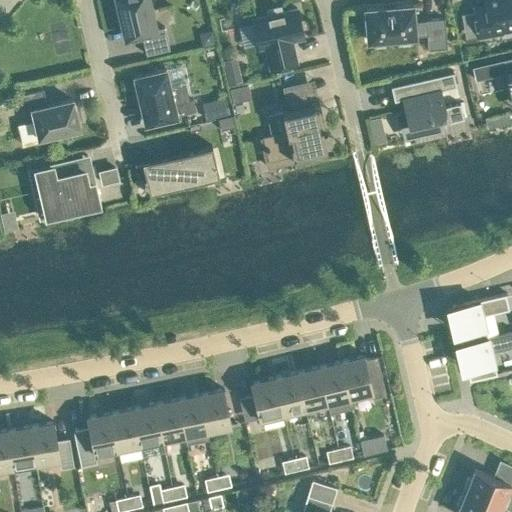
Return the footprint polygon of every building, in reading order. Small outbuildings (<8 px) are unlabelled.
[(154,28),(148,0),(116,0),(124,35),(140,31),(143,43),(145,53),(168,47),(166,38),(163,25),(154,28)] [(511,0),(483,0),(484,3),(471,5),(477,35),(502,31),(501,27),(511,24),(511,0)] [(412,2),(363,7),(366,39),(414,35),(414,34),(425,33),(427,48),(446,46),(443,16),(424,18),(413,19),(412,2)] [(267,13),(251,17),(258,47),(264,45),(269,67),(296,61),(291,39),(303,36),(296,6),(280,10),(279,5),(266,8),(267,13)] [(511,56),(483,63),(486,75),(505,70),(507,76),(505,76),(507,85),(509,84),(511,98),(511,56)] [(164,67),(133,74),(144,121),(195,109),(192,97),(188,98),(184,83),(169,86),(164,67)] [(452,70),(389,84),(393,99),(407,96),(409,105),(404,107),(410,134),(441,127),(440,122),(463,117),(459,101),(443,105),(439,88),(455,85),(452,70)] [(246,84),(230,88),(233,99),(249,96),(246,84)] [(41,134),(42,138),(59,135),(58,130),(78,126),(76,120),(81,119),(77,102),(72,103),(71,97),(46,103),(42,87),(18,92),(24,121),(34,118),(37,135),(41,134)] [(0,90),(0,103),(9,102),(6,89),(0,90)] [(228,112),(225,96),(201,101),(205,118),(228,112)] [(312,102),(281,110),(285,129),(261,134),(266,158),(291,152),(292,156),(323,149),(312,102)] [(217,116),(219,128),(235,124),(232,113),(217,116)] [(211,143),(134,161),(134,163),(141,161),(148,190),(218,174),(211,143)] [(81,156),(34,167),(38,181),(32,182),(38,206),(58,201),(60,210),(97,201),(90,169),(84,170),(81,156)] [(114,166),(99,169),(101,181),(117,177),(114,166)] [(451,304),(460,341),(487,335),(487,334),(482,313),(508,307),(504,292),(451,304)] [(487,335),(460,341),(468,378),(495,372),(490,349),(511,344),(511,328),(487,334),(487,335)] [(384,392),(375,354),(363,357),(362,354),(364,354),(363,353),(339,359),(348,394),(369,389),(371,396),(384,392)] [(348,394),(339,359),(317,364),(325,399),(328,411),(351,406),(348,394)] [(317,364),(295,369),(303,405),(325,399),(317,364)] [(295,369),(273,375),(281,410),(303,405),(295,369)] [(281,410),(273,375),(249,380),(258,416),(281,410)] [(223,386),(198,391),(206,427),(229,422),(222,388),(223,388),(223,386)] [(198,391),(176,396),(183,432),(206,427),(198,391)] [(176,396),(154,401),(161,436),(183,432),(176,396)] [(161,436),(154,401),(131,405),(139,441),(141,455),(164,450),(161,436)] [(131,405),(109,410),(116,445),(139,441),(131,405)] [(116,445),(109,410),(86,414),(88,424),(72,428),(79,463),(95,460),(93,450),(116,445)] [(53,420),(28,424),(34,459),(57,456),(59,466),(72,464),(68,436),(55,438),(52,421),(53,421),(53,420)] [(28,424),(6,427),(12,463),(34,459),(28,424)] [(6,427),(0,428),(0,465),(12,463),(6,427)] [(383,432),(359,438),(363,452),(386,447),(383,432)] [(346,444),(337,446),(340,458),(348,456),(346,444)] [(340,458),(337,446),(328,448),(331,460),(340,458)] [(301,454),(292,456),(295,468),(304,466),(301,454)] [(295,468),(292,456),(284,458),(286,470),(295,468)] [(511,506),(511,463),(507,461),(500,477),(473,467),(469,477),(466,475),(460,488),(499,504),(511,509),(511,506)] [(224,472),(215,474),(218,486),(227,484),(224,472)] [(218,486),(215,474),(206,476),(209,488),(218,486)] [(311,477),(299,511),(326,511),(335,485),(311,477)] [(179,482),(171,484),(173,496),(182,494),(179,482)] [(173,496),(171,484),(162,486),(164,498),(173,496)] [(495,511),(499,504),(460,488),(455,501),(458,503),(454,511),(495,511)] [(135,492),(126,495),(129,506),(138,504),(135,492)] [(210,494),(213,506),(222,504),(219,492),(210,494)] [(129,506),(126,495),(117,497),(120,508),(129,506)] [(184,511),(182,500),(173,502),(175,511),(184,511)] [(175,511),(173,502),(164,504),(166,511),(175,511)]
